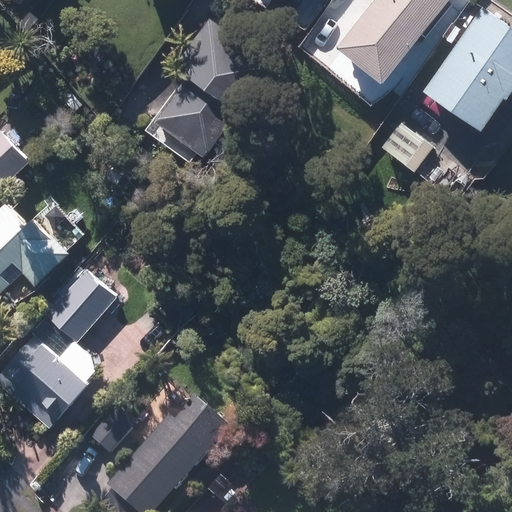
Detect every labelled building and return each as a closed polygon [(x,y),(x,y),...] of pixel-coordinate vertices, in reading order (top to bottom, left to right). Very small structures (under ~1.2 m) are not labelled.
[(390,84),(391,82),(408,59),(415,65),(424,52),(417,47),(452,0),(380,0),(344,49),(345,50),(334,66),(370,92),(381,77),(390,84)] [(431,91),(489,129),(509,98),(511,100),(511,97),(511,26),(485,9),(431,91)] [(213,19),(181,67),(193,74),(183,90),(184,91),(164,122),(212,154),(240,110),(243,111),(258,89),(261,91),(278,65),(263,55),(266,50),(245,37),(243,39),(213,19)] [(0,128),(0,192),(32,163),(0,129),(0,128)] [(56,172),(68,160),(79,151),(68,139),(57,148),(45,160),(56,172)] [(47,177),(38,168),(30,176),(38,185),(47,177)] [(9,202),(0,210),(0,296),(27,272),(40,286),(76,254),(60,236),(57,238),(38,217),(29,224),(9,202)] [(94,355),(80,344),(79,342),(120,296),(89,269),(87,272),(83,268),(60,295),(63,298),(49,315),(61,326),(47,341),(37,333),(4,371),(59,419),(61,421),(88,391),(94,383),(91,380),(98,372),(94,355)] [(172,419),(110,487),(138,511),(161,511),(234,430),(199,398),(177,424),(172,419)] [(94,438),(113,455),(141,423),(122,406),(94,438)]
